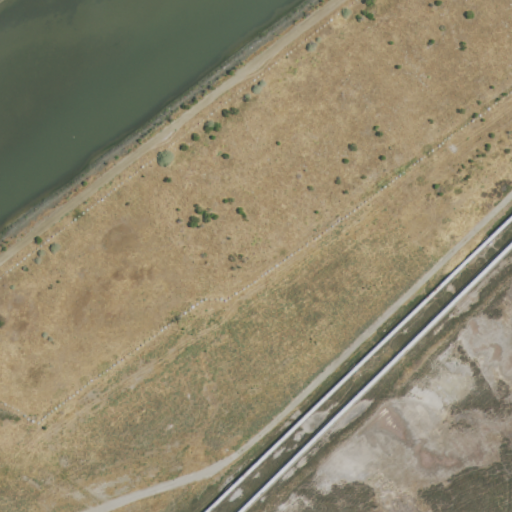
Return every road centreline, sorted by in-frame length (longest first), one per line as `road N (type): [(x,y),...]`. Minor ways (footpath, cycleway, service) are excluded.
road 1 (track): [(0,258),(338,0)]
road 2 (track): [(211,470),(511,193)]
